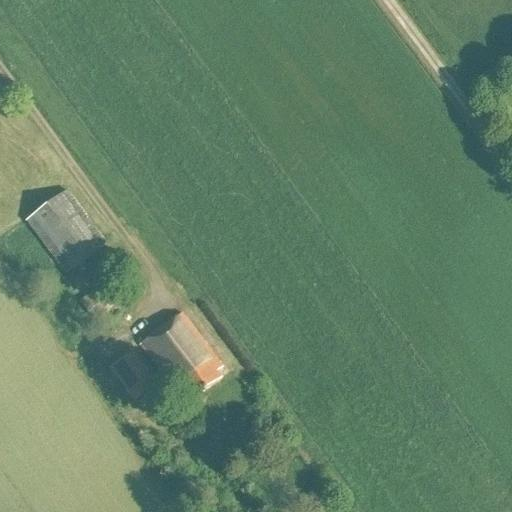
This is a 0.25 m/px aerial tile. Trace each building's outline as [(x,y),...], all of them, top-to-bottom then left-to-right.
[(68,275),(107,246),(68,193),(28,223),(68,275)] [(85,300),(81,303),(88,313),(102,303),(96,293),(85,300)] [(54,313),(56,318),(67,314),(65,309),(54,313)] [(185,316),(141,349),(162,378),(164,378),(174,392),(177,392),(189,407),(224,381),(220,376),(226,372),(185,316)] [(156,385),(133,355),(113,370),(136,401),(156,385)]
